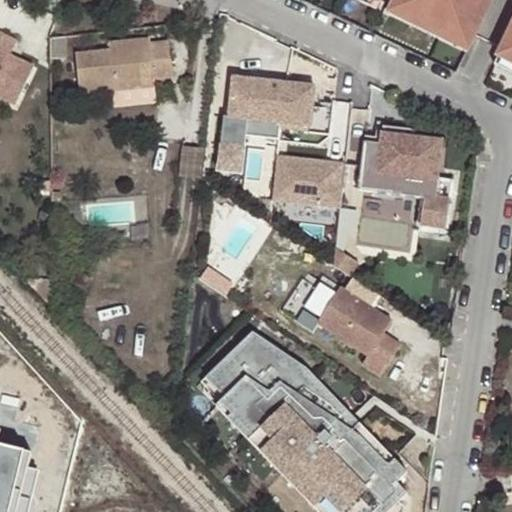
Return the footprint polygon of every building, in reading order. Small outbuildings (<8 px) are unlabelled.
[(395,0),(392,7),(469,45),(491,0),(395,0)] [(511,28),(498,58),(511,64),(511,28)] [(111,40),(111,47),(115,78),(117,78),(156,72),(155,67),(152,41),(150,34),(111,40)] [(0,42),(3,37),(0,35),(0,100),(15,107),(33,69),(0,53),(0,42)] [(69,58),(66,35),(53,37),(53,41),(53,56),(53,60),(69,58)] [(152,41),(155,67),(173,65),(169,37),(152,41)] [(119,88),(117,78),(115,78),(111,47),(77,53),(83,93),(119,88)] [(173,65),(155,67),(156,72),(156,75),(174,72),(173,65)] [(119,88),(121,103),(160,97),(156,75),(156,72),(117,78),(119,88)] [(285,85),(233,80),(229,120),(281,125),(281,130),(310,134),(314,99),(284,95),(285,85)] [(379,154),(363,152),(359,185),(376,187),(377,177),(405,180),(438,183),(438,178),(442,140),(381,134),(379,154)] [(185,147),(184,176),(206,177),(207,148),(185,147)] [(343,163),(275,157),(271,204),(339,210),(343,163)] [(405,180),(377,177),(376,187),(404,189),(405,180)] [(438,183),(437,191),(451,192),(452,180),(438,178),(438,183)] [(425,197),(422,227),(447,230),(451,192),(437,191),(436,198),(425,197)] [(343,215),(340,244),(412,249),(415,220),(343,215)] [(336,250),(334,267),(350,278),(359,264),(336,250)] [(378,378),(399,347),(382,336),(390,324),(340,289),(316,325),(366,358),(360,367),(378,378)] [(252,335),(209,376),(228,396),(223,401),(235,414),(227,421),(249,443),(256,436),(268,448),(261,455),(314,510),(321,503),(329,511),(391,511),(408,496),(397,485),(407,475),(383,450),(377,456),(353,431),(353,432),(346,426),(353,419),(323,388),(316,395),(308,387),(294,373),(300,367),(252,335)] [(306,371),(300,367),(294,373),(308,387),(315,380),(306,371)] [(316,395),(323,388),(315,380),(308,387),(316,395)] [(215,408),(227,421),(235,414),(223,401),(215,408)] [(360,426),(353,419),(346,426),(353,432),(353,431),(360,426)] [(377,456),(383,450),(360,426),(353,431),(377,456)] [(18,511),(34,441),(0,433),(0,511),(18,511)] [(249,443),(261,455),(268,448),(256,436),(249,443)] [(314,510),(315,511),(329,511),(321,503),(314,510)]
